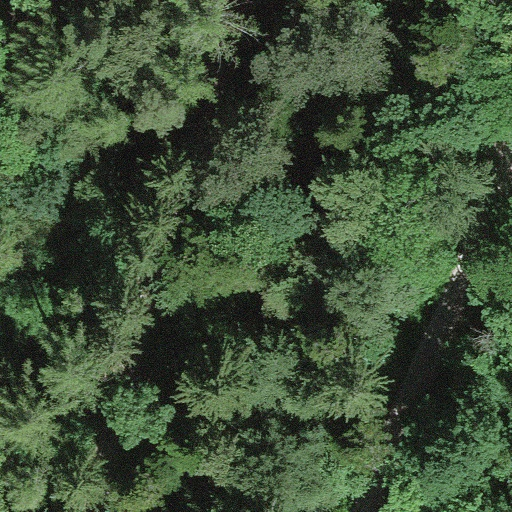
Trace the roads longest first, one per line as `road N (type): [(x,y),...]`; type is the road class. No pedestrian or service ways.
road 1 (track): [(260,0),(111,511)]
road 2 (track): [(511,228),(390,511)]
